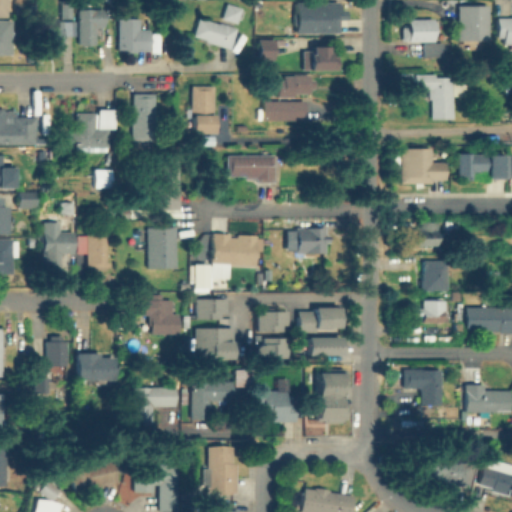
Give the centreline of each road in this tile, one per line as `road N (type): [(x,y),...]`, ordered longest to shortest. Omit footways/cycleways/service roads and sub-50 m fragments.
road 1 (residential): [(366,0),(365,455)]
road 2 (residential): [(368,208),(192,211)]
road 3 (residential): [(365,350),(511,350)]
